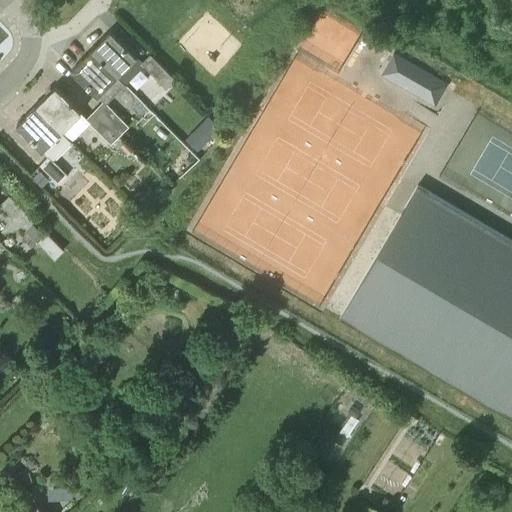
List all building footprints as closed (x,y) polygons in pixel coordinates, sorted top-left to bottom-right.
[(124,85),(143,65),(144,64),(141,62),(136,56),(111,30),(90,51),(116,77),(124,85)] [(447,80),(392,49),(380,71),(435,103),(447,80)] [(97,95),(116,77),(90,51),(71,69),(97,95)] [(144,64),(143,65),(165,88),(174,80),(175,78),(150,53),(141,62),(144,64)] [(35,107),(61,132),(81,111),(56,86),(35,107)] [(119,134),(127,125),(102,100),(93,109),(119,134)] [(43,150),(48,155),(48,154),(53,159),(71,142),(66,137),(61,132),(35,107),(17,125),(43,150)] [(111,142),(119,134),(93,109),(84,118),(109,144),(111,142)] [(198,125),(186,138),(200,152),(212,139),(198,125)] [(125,140),(119,134),(111,142),(117,148),(120,145),(125,140)] [(134,149),(125,140),(120,145),(129,154),(131,152),(143,163),(146,160),(134,149)] [(48,154),(48,155),(39,163),(59,183),(68,174),(53,159),(48,154)] [(42,184),(47,179),(39,171),(34,177),(42,184)] [(511,239),(417,184),(338,317),(511,419),(511,239)] [(9,196),(0,203),(0,205),(24,231),(33,223),(35,221),(9,196)] [(134,220),(128,214),(119,224),(125,229),(134,220)] [(42,233),(33,223),(24,231),(33,241),(42,233)] [(45,234),(37,241),(55,260),(63,252),(45,234)] [(346,437),(339,432),(334,439),(341,444),(346,437)] [(26,485),(17,475),(7,486),(16,495),(26,485)] [(119,489),(125,494),(134,482),(128,477),(119,489)]
